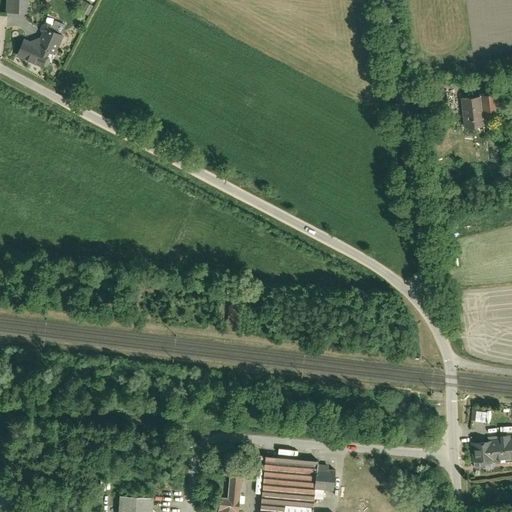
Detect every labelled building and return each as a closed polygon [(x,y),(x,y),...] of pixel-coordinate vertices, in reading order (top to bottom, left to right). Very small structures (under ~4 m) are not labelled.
[(30,13),(29,0),(8,0),(8,12),(30,13)] [(88,3),(82,0),(79,0),(77,4),(85,8),(88,3)] [(88,3),(85,8),(83,12),(90,16),(95,6),(88,3)] [(51,15),(48,22),(55,25),(58,18),(51,15)] [(65,34),(50,27),(40,49),(24,41),(17,56),(48,70),(65,34)] [(488,125),(488,121),(503,119),(500,93),(483,95),(483,97),(464,99),(467,128),(488,125)] [(511,135),(501,137),(504,168),(511,166),(511,135)] [(231,304),(231,330),(243,331),(243,304),(231,304)] [(473,420),(489,421),(489,410),(473,409),(473,420)] [(475,437),(477,461),(489,461),(489,458),(488,455),(511,453),(511,429),(504,430),(504,434),(475,437)] [(318,461),(263,457),(258,511),(313,511),(315,489),(318,465),(318,461)] [(501,457),(489,458),(489,461),(489,467),(502,467),(501,457)] [(328,466),(318,465),(315,489),(333,491),(335,471),(328,470),(328,466)] [(219,498),(218,510),(237,511),(240,511),(241,500),(237,499),(239,473),(229,472),(227,498),(219,498)] [(152,511),(153,499),(120,497),(119,511),(152,511)]
